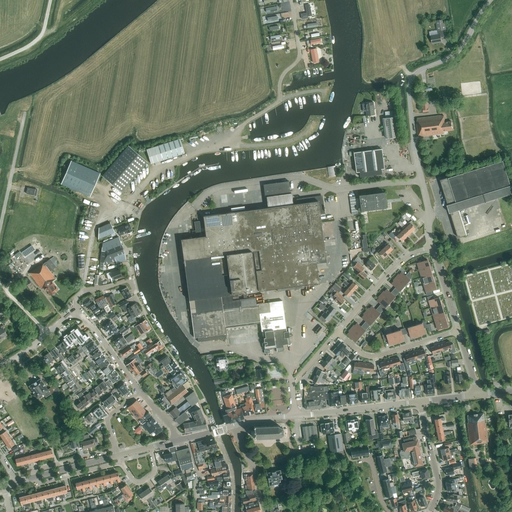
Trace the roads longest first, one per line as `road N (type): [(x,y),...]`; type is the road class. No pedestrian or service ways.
road 1 (unclassified): [(193,206),(215,188),(298,176),(336,190),(421,180)]
road 2 (unclassified): [(421,180),(409,82),(456,52),(490,0)]
road 3 (residential): [(458,330),(377,356),(336,331)]
road 4 (residential): [(336,331),(406,255),(432,246)]
road 5 (secondary): [(295,415),(421,401)]
